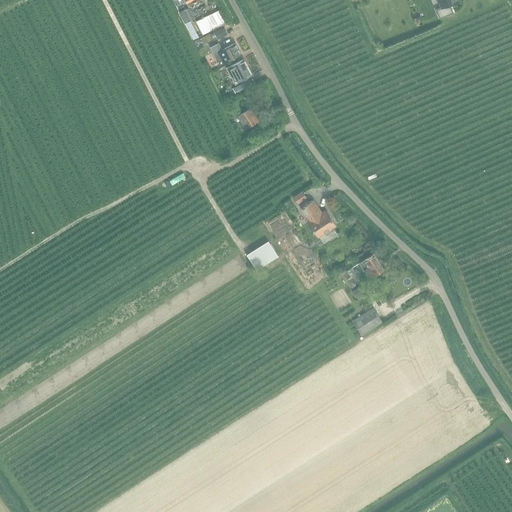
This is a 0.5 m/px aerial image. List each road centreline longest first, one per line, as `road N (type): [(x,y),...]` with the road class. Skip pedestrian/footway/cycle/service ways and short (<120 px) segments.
road 1 (unclassified): [(511,419),(430,272),(334,179),(290,113)]
road 2 (track): [(163,177),(0,268)]
road 3 (residential): [(290,113),(231,0)]
